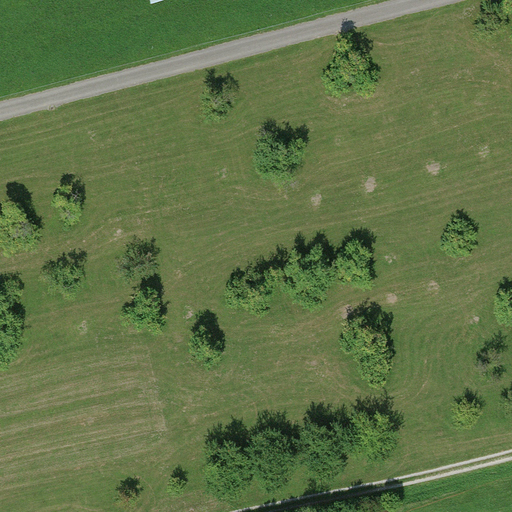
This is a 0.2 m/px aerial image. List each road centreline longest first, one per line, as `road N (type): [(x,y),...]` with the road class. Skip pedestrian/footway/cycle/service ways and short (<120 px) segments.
road 1 (track): [(425,0),(0,109)]
road 2 (track): [(256,511),(511,458)]
